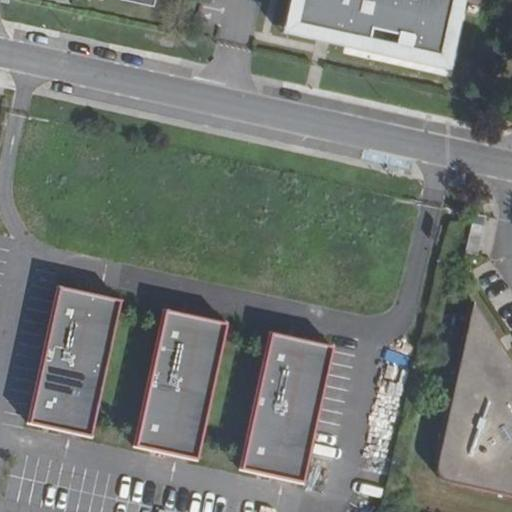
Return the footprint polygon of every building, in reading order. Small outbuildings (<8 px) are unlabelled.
[(452,68),(466,0),(289,0),(282,31),(452,68)] [(479,252),(483,227),(471,225),(466,250),(479,252)] [(120,301),(57,287),(27,424),(89,437),(120,301)] [(226,324),(163,310),(133,447),(195,461),(226,324)] [(511,496),(511,373),(472,311),(440,459),(440,468),(440,473),(445,477),(452,482),(511,496)] [(332,348),(269,334),(239,471),(301,485),(332,348)]
